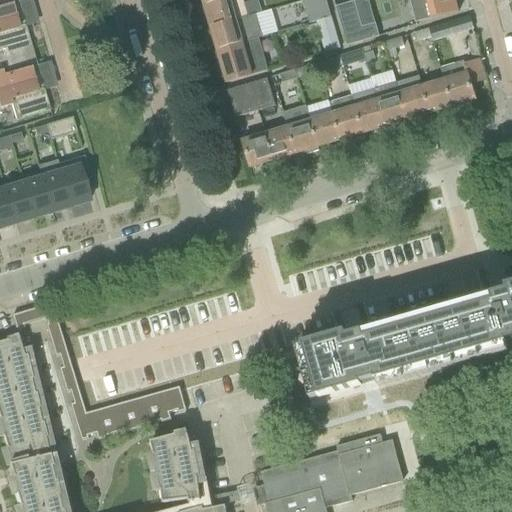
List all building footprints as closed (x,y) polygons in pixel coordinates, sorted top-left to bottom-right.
[(17,3),(16,0),(0,0),(0,21),(15,17),(12,7),(16,6),(17,3)] [(209,28),(247,17),(241,0),(223,0),(203,6),(209,28)] [(307,23),(329,17),(324,0),(310,0),(301,3),(307,23)] [(409,0),(415,24),(458,14),(454,0),(409,0)] [(353,3),(335,9),(346,47),(377,38),(373,25),(360,29),(353,3)] [(216,51),(261,37),(254,16),(247,18),(247,17),(209,28),(216,51)] [(22,27),(18,28),(15,17),(0,21),(0,56),(30,48),(24,28),(22,27)] [(323,55),(339,51),(329,17),(307,23),(308,26),(314,24),(323,55)] [(432,40),(473,30),(469,17),(429,27),(432,40)] [(415,44),(429,40),(426,31),(412,35),(415,44)] [(257,40),(261,39),(261,37),(216,51),(225,84),(267,72),(257,40)] [(394,51),(402,49),(399,39),(383,44),(388,60),(396,57),(394,51)] [(371,47),(361,50),(365,62),(374,60),(371,47)] [(36,67),(30,48),(0,56),(0,69),(1,72),(0,72),(0,90),(34,81),(31,71),(35,70),(36,67)] [(342,67),(358,62),(355,53),(339,58),(342,67)] [(323,73),(342,67),(339,58),(320,63),(323,73)] [(456,77),(444,80),(452,108),(474,101),(470,85),(485,81),(479,62),(460,67),(454,69),(456,77)] [(311,66),(294,71),(296,80),(313,74),(311,66)] [(429,115),(452,108),(440,69),(439,70),(442,81),(422,87),(419,78),(417,78),(429,115)] [(294,71),(279,75),(282,84),(296,80),(294,71)] [(406,121),(429,115),(417,78),(395,84),(398,94),(406,121)] [(258,112),(274,107),(266,80),(250,85),(258,112)] [(41,90),(37,91),(34,81),(0,90),(0,109),(11,106),(15,122),(49,112),(43,92),(41,90)] [(406,121),(398,94),(395,84),(373,91),(376,101),(385,128),(406,121)] [(234,119),(258,112),(250,85),(226,92),(234,119)] [(351,98),(329,104),(332,115),(340,141),(351,138),(351,141),(356,141),(360,140),(362,138),(362,135),(353,107),(351,98)] [(376,101),(353,107),(362,135),(385,128),(376,101)] [(317,148),(310,122),(305,109),(283,115),(287,129),(295,155),(306,152),(307,155),(319,152),(317,148)] [(317,148),(340,141),(332,115),(310,122),(317,148)] [(71,119),(45,127),(47,134),(49,142),(76,134),(71,119)] [(45,127),(33,130),(35,138),(47,134),(45,127)] [(273,162),(295,155),(287,129),(265,135),(273,162)] [(19,134),(8,138),(10,146),(22,142),(19,134)] [(250,169),(273,162),(265,135),(242,142),(250,169)] [(8,138),(0,140),(0,152),(11,149),(10,146),(8,138)] [(83,158),(57,166),(59,174),(70,209),(89,203),(85,192),(93,189),(83,158)] [(39,173),(20,179),(33,220),(51,214),(39,173)] [(70,209),(59,174),(41,179),(40,173),(39,173),(51,214),(70,209)] [(20,179),(2,185),(14,225),(33,220),(20,179)] [(0,229),(14,225),(2,185),(1,185),(3,191),(0,191),(0,229)] [(346,333),(303,346),(318,399),(361,387),(360,385),(361,384),(374,381),(375,380),(375,382),(506,345),(506,343),(509,342),(511,341),(511,285),(506,288),(507,292),(491,296),(492,303),(485,305),(386,333),(365,339),(363,333),(355,335),(347,337),(346,333)] [(47,326),(58,322),(53,304),(42,308),(46,320),(47,326)] [(38,322),(46,320),(42,308),(35,310),(38,322)] [(31,324),(38,322),(35,310),(28,312),(31,324)] [(24,326),(31,324),(28,312),(20,314),(24,326)] [(25,329),(24,326),(20,314),(12,317),(17,332),(25,329)] [(48,334),(60,330),(58,322),(47,326),(46,326),(48,334)] [(51,342),(63,338),(60,330),(48,334),(51,342)] [(29,356),(26,357),(19,335),(7,339),(8,341),(0,343),(0,415),(3,425),(6,436),(4,437),(10,454),(13,466),(12,466),(17,483),(20,495),(19,495),(23,511),(225,511),(225,507),(203,511),(202,508),(189,511),(188,511),(66,511),(65,511),(61,497),(63,497),(59,482),(58,482),(54,468),(56,467),(52,452),(51,453),(40,410),(42,409),(38,394),(36,394),(33,381),(35,380),(29,356)] [(53,350),(65,347),(63,338),(51,342),(53,350)] [(56,358),(59,357),(68,355),(65,347),(53,350),(56,358)] [(63,369),(71,366),(68,355),(59,357),(63,369)] [(61,378),(74,374),(71,366),(63,369),(59,370),(61,378)] [(64,386),(76,382),(74,374),(61,378),(64,386)] [(66,394),(70,393),(79,391),(76,382),(64,386),(66,394)] [(173,399),(181,397),(179,388),(86,415),(87,418),(89,427),(77,430),(81,442),(89,440),(88,438),(96,435),(97,442),(108,439),(107,437),(119,434),(119,435),(149,427),(149,425),(160,422),(161,424),(171,421),(169,414),(177,412),(173,399)] [(74,405),(82,402),(79,391),(70,393),(74,405)] [(177,415),(186,412),(181,397),(173,399),(177,412),(177,415)] [(72,414),(85,410),(82,402),(74,405),(70,406),(72,414)] [(87,418),(86,415),(85,410),(72,414),(75,422),(87,418)] [(77,430),(89,427),(87,418),(75,422),(77,430)] [(175,436),(150,443),(153,455),(155,461),(157,472),(156,473),(156,475),(158,475),(160,487),(161,493),(162,505),(188,501),(188,504),(201,502),(198,480),(201,479),(195,452),(192,452),(190,445),(186,431),(174,434),(175,436)] [(390,443),(382,445),(380,436),(336,448),(337,453),(260,474),(269,504),(265,505),(266,511),(325,511),(324,504),(331,502),(332,508),(352,503),(350,497),(401,484),(390,443)]
